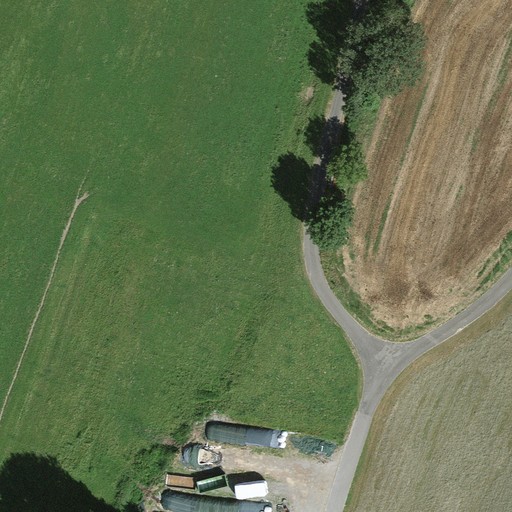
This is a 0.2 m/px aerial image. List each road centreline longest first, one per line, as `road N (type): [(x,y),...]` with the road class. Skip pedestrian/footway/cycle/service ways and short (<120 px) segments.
road 1 (track): [(362,0),(311,217),(311,270),(387,365)]
road 2 (track): [(511,276),(429,343),(387,365),(332,511)]
